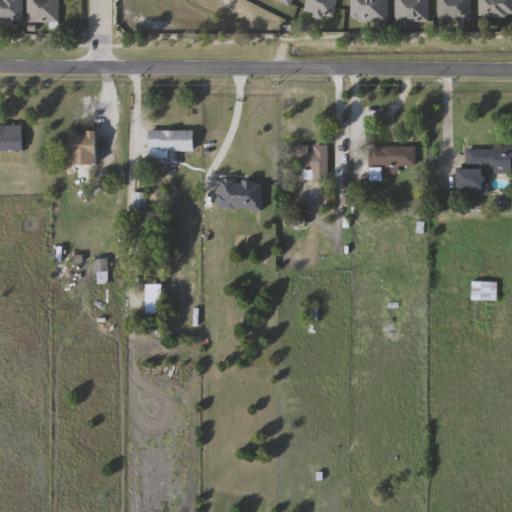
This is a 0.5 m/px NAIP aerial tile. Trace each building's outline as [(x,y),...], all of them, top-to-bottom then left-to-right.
[(24,0),(24,20),(0,20),(0,0),(24,0)] [(28,23),(28,0),(60,0),(60,23),(28,23)] [(390,0),(390,22),(352,22),(352,0),(390,0)] [(396,0),(430,0),(430,21),(396,21),(396,0)] [(439,0),(472,0),(472,20),(439,20),(439,0)] [(511,0),(511,17),(481,17),(481,0),(511,0)] [(0,152),(0,124),(23,124),(23,152),(0,152)] [(98,164),(72,164),(72,131),(98,131),(98,164)] [(195,131),(195,152),(149,152),(149,131),(195,131)] [(330,146),(330,181),(305,181),(305,171),(297,171),(297,146),(330,146)] [(417,147),(417,168),(400,168),(400,175),(384,175),(384,181),(371,181),(371,147),(417,147)] [(467,148),(511,148),(511,169),(511,175),(495,175),(495,169),(485,169),(485,194),(459,194),(459,169),(467,169),(467,148)] [(135,211),(135,193),(147,193),(147,211),(135,211)] [(110,284),(97,284),(97,259),(110,259),(110,284)] [(498,282),(498,301),(472,301),(472,282),(498,282)] [(303,305),(319,305),(319,321),(303,321),(303,305)]
